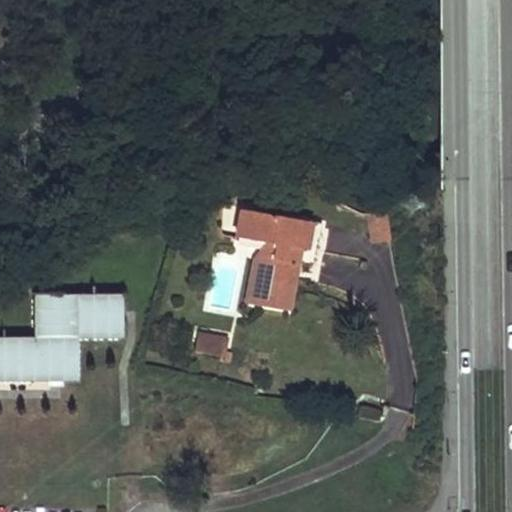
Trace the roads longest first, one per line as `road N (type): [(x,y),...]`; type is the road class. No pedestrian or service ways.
road 1 (secondary): [(459,0),(466,511)]
road 2 (secondary): [(511,160),(509,0)]
